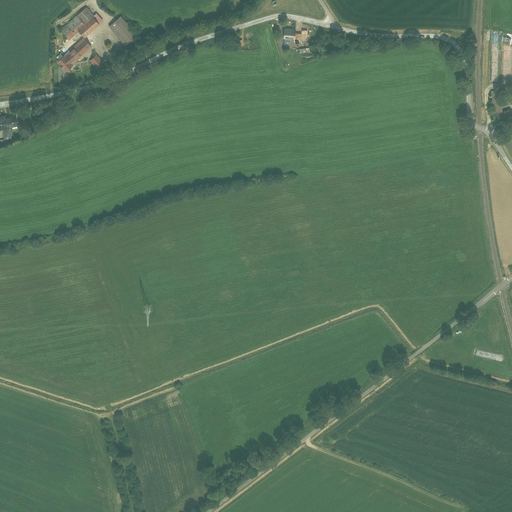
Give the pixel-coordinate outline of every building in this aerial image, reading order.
[(79,31),(84,36),(103,20),(97,13),(93,16),(86,8),(61,30),(69,40),(79,31)] [(122,17),(110,27),(126,45),(138,35),(122,17)] [(284,38),(295,38),(295,30),(284,29),(284,38)] [(91,46),(84,38),(57,63),(67,72),(79,61),(77,59),(91,46)] [(91,60),(97,67),(103,62),(96,55),(91,60)] [(492,90),(493,120),(503,120),(503,114),(511,114),(511,109),(502,110),(502,89),(492,90)] [(5,116),(0,116),(0,127),(7,127),(6,125),(18,123),(17,116),(6,118),(5,116)] [(10,129),(3,130),(4,139),(12,138),(10,129)] [(467,152),(441,156),(442,161),(470,156),(469,152),(467,153),(467,152)]
